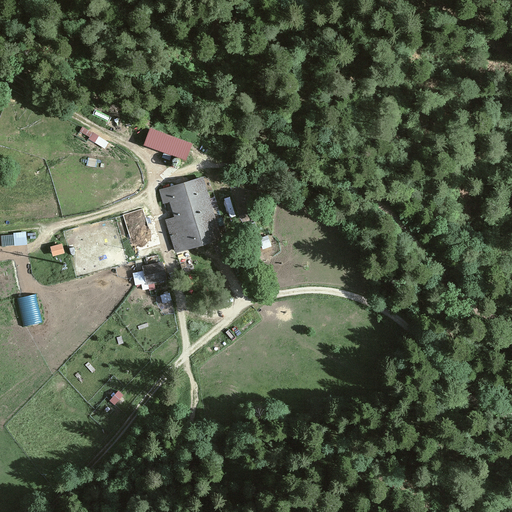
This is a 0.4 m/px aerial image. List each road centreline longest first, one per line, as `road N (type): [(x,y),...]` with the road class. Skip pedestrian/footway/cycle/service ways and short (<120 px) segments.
road 1 (track): [(149,198),(155,176),(186,159),(246,162),(332,185),(384,210),(474,311),(511,323)]
road 2 (track): [(511,489),(283,335),(251,305),(219,253)]
road 3 (track): [(229,321),(288,293),(355,297),(398,319),(467,396),(511,415)]
road 4 (track): [(47,511),(191,352)]
road 5 (track): [(155,176),(139,144),(94,106),(0,66)]
road 6 (track): [(229,321),(180,302),(149,198)]
road 7 (track): [(0,231),(79,222),(149,198)]
